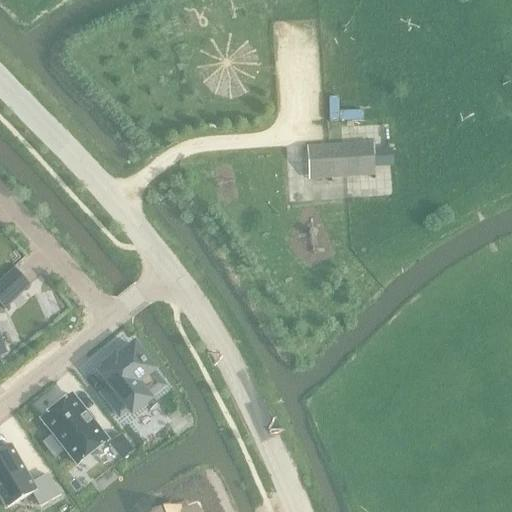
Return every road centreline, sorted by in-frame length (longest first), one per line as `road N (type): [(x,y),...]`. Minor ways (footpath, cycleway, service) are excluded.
road 1 (residential): [(170,273),(265,434),(293,511)]
road 2 (residential): [(63,140),(170,273)]
road 3 (residential): [(0,197),(113,318)]
road 4 (residential): [(0,406),(113,318)]
